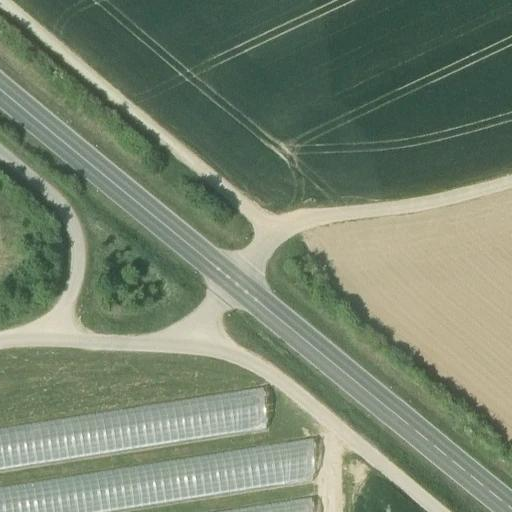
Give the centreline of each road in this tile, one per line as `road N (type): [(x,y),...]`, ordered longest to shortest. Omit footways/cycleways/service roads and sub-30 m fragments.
road 1 (secondary): [(511,511),(0,91)]
road 2 (track): [(0,342),(32,332),(101,343),(170,341),(276,238),(319,217),(423,205),(511,181)]
road 3 (track): [(276,238),(7,0)]
road 4 (track): [(437,511),(266,371),(220,346),(170,341)]
road 5 (track): [(32,332),(63,310),(78,250),(72,219),(0,152)]
